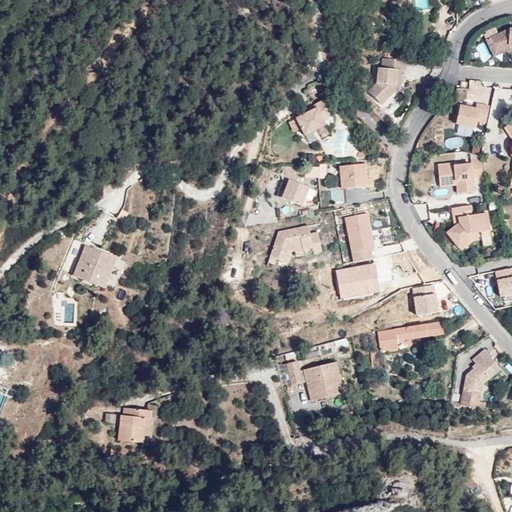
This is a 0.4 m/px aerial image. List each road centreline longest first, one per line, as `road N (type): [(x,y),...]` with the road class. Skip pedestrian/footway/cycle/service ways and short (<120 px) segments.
road 1 (residential): [(0,269),(152,166),(162,163),(203,197),(219,189),(233,152),(259,120),(319,71),(402,148)]
road 2 (residential): [(511,441),(388,440),(301,464),(266,376),(190,381)]
road 3 (track): [(159,0),(134,15),(38,141),(0,218)]
road 4 (residential): [(402,148),(398,187),(408,217),(511,347)]
road 5 (residential): [(402,148),(444,83),(461,32),(511,5)]
